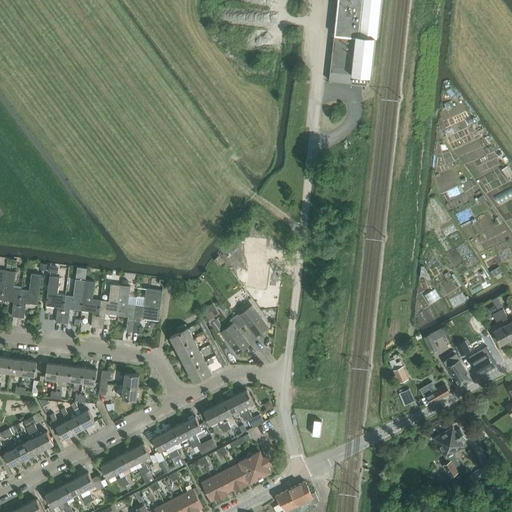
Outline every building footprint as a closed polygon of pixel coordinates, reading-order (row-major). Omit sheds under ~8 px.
[(336,0),(328,83),(350,85),(350,86),(362,87),(365,87),(366,77),(368,78),(372,39),(375,39),(379,0),(336,0)] [(449,101),(444,104),(447,110),(452,107),(449,101)] [(485,148),(479,155),(492,166),(484,175),(483,174),(479,178),(490,187),(498,178),(495,176),(498,174),(491,168),(498,160),(485,148)] [(511,172),(507,166),(502,170),(508,178),(511,175),(511,172)] [(232,239),(227,245),(231,249),(236,242),(232,239)] [(268,260),(258,259),(258,255),(263,256),(265,241),(247,239),(246,254),(253,255),(253,259),(251,258),(248,286),(265,288),(268,260)] [(424,287),(429,299),(443,294),(448,305),(468,297),(450,252),(426,261),(430,271),(426,273),(430,284),(424,287)] [(499,266),(491,272),(494,277),(503,272),(499,266)] [(79,269),(78,278),(86,279),(87,271),(79,269)] [(16,272),(7,271),(3,300),(14,302),(12,317),(19,318),(22,290),(23,287),(15,286),(16,272)] [(22,290),(19,318),(24,318),(26,303),(39,305),(43,275),(32,274),(30,291),(22,290)] [(56,322),(62,323),(66,296),(58,295),(60,278),(50,276),(47,306),(58,307),(56,322)] [(74,297),(66,296),(62,323),(69,324),(71,309),(82,310),(86,281),(76,280),(74,297)] [(96,282),(86,281),(82,310),(93,312),(91,327),(97,328),(101,301),(93,300),(96,282)] [(109,302),(101,301),(97,328),(104,329),(106,314),(117,315),(121,286),(112,285),(109,302)] [(127,332),(133,333),(137,306),(129,305),(131,287),(121,286),(117,315),(129,317),(127,332)] [(141,318),(153,320),(160,321),(164,292),(147,289),(146,298),(138,297),(137,306),(133,333),(139,333),(141,318)] [(213,303),(203,309),(209,320),(214,317),(220,314),(213,303)] [(494,305),(488,309),(491,314),(497,311),(494,305)] [(240,314),(235,317),(243,327),(247,324),(256,337),(268,328),(252,307),(241,315),(240,314)] [(505,308),(500,310),(503,318),(507,324),(511,333),(511,321),(511,322),(508,315),(509,315),(505,308)] [(500,310),(494,313),(498,320),(503,318),(500,310)] [(239,330),(243,327),(235,317),(231,320),(233,324),(226,329),(218,319),(212,324),(219,334),(222,332),(237,354),(250,345),(239,330)] [(479,319),(474,321),(478,327),(483,325),(479,319)] [(174,344),(192,334),(189,328),(189,329),(186,324),(178,329),(180,333),(171,338),(174,344)] [(511,333),(507,324),(495,330),(503,344),(511,338),(511,333)] [(443,326),(430,332),(434,340),(447,334),(443,326)] [(430,332),(424,336),(430,348),(431,350),(432,349),(437,347),(434,340),(430,332)] [(177,349),(195,340),(192,334),(174,344),(177,349)] [(180,355),(198,345),(195,340),(177,349),(180,355)] [(467,340),(458,345),(464,357),(473,351),(467,340)] [(446,353),(457,348),(455,343),(444,348),(446,353)] [(488,344),(471,354),(482,373),(499,364),(497,362),(499,361),(488,344)] [(183,360),(201,351),(198,345),(180,355),(183,360)] [(186,366),(204,356),(201,351),(183,360),(186,366)] [(456,355),(444,362),(453,377),(457,383),(460,388),(464,386),(472,381),(464,367),(460,362),(456,355)] [(189,371),(207,362),(204,356),(186,366),(189,371)] [(0,359),(0,371),(11,373),(13,359),(0,358),(0,359)] [(11,373),(23,375),(25,361),(13,359),(11,373)] [(393,359),(389,361),(394,371),(403,367),(401,361),(397,363),(395,359),(394,360),(393,359)] [(38,363),(25,361),(23,375),(22,378),(27,379),(28,375),(36,376),(38,363)] [(192,376),(209,367),(207,362),(189,371),(192,376)] [(46,378),(53,379),(52,381),(58,381),(61,365),(48,364),(46,378)] [(63,380),(71,381),(73,367),(61,365),(58,381),(63,382),(63,380)] [(71,381),(83,383),(85,369),(73,367),(71,381)] [(209,367),(192,376),(195,382),(212,372),(209,367)] [(403,367),(394,371),(399,383),(408,379),(403,367)] [(98,370),(85,369),(83,383),(96,384),(98,370)] [(102,370),(101,383),(107,384),(108,379),(110,379),(111,371),(102,370)] [(126,374),(125,386),(138,388),(140,376),(126,374)] [(424,397),(425,396),(431,405),(451,394),(445,385),(437,390),(432,382),(419,389),(424,397)] [(106,395),(107,384),(101,383),(99,394),(106,395)] [(137,401),(138,388),(125,386),(123,399),(137,401)] [(248,390),(236,396),(249,419),(252,417),(247,406),(254,402),(248,390)] [(269,405),(275,401),(272,395),(265,398),(269,405)] [(236,396),(226,401),(232,413),(239,410),(245,421),(249,419),(236,396)] [(221,419),(232,413),(226,401),(215,407),(221,419)] [(89,410),(82,414),(79,408),(76,402),(72,404),(75,410),(78,416),(84,428),(96,422),(89,410)] [(78,416),(72,419),(69,414),(68,414),(65,407),(61,410),(64,416),(67,421),(74,434),(84,428),(78,416)] [(211,424),(217,421),(223,432),(227,430),(224,424),(221,419),(215,407),(204,412),(208,419),(211,424)] [(54,421),(57,427),(56,427),(63,439),(74,434),(67,421),(61,425),(58,419),(54,413),(50,415),(53,421),(54,421)] [(263,422),(260,415),(249,421),(252,427),(263,422)] [(33,416),(28,419),(31,425),(36,422),(33,416)] [(155,431),(174,424),(171,416),(152,423),(155,431)] [(196,417),(185,423),(197,446),(201,444),(195,433),(202,429),(196,417)] [(315,421),(313,436),(320,437),(322,422),(315,421)] [(181,440),(187,437),(193,448),(197,446),(185,423),(174,428),(181,440)] [(48,432),(41,435),(35,424),(31,425),(30,426),(43,450),(54,444),(48,432)] [(32,439),(26,443),(33,455),(43,450),(30,426),(27,427),(26,428),(32,439)] [(5,431),(6,431),(9,437),(13,434),(10,428),(5,431)] [(174,444),(181,440),(174,428),(164,434),(181,466),(185,464),(174,444)] [(433,439),(448,463),(443,466),(450,478),(457,474),(454,469),(460,465),(453,453),(458,450),(457,449),(463,446),(460,441),(464,439),(459,429),(455,432),(452,428),(433,439)] [(159,451),(166,448),(177,468),(181,466),(164,434),(153,439),(159,451)] [(201,444),(197,446),(202,454),(211,449),(206,441),(201,444)] [(26,443),(15,449),(22,461),(33,455),(26,443)] [(145,444),(134,449),(151,482),(154,480),(144,460),(151,456),(145,444)] [(11,466),(22,461),(15,449),(14,446),(10,448),(11,451),(5,454),(11,466)] [(129,467),(136,464),(146,484),(151,482),(134,449),(123,455),(129,467)] [(249,454),(248,454),(255,467),(264,463),(262,460),(264,459),(260,451),(252,455),(251,454),(250,454),(249,454)] [(239,462),(240,463),(244,473),(255,467),(248,454),(247,455),(247,457),(247,458),(244,459),(239,462)] [(123,471),(129,467),(123,455),(112,460),(119,473),(121,477),(125,484),(129,482),(123,471)] [(160,462),(166,474),(172,471),(166,459),(160,462)] [(107,479),(119,473),(112,460),(101,466),(107,479)] [(249,482),(244,473),(240,463),(231,468),(241,488),(247,485),(246,484),(249,482)] [(265,466),(264,463),(255,467),(262,480),(263,480),(263,479),(264,478),(263,477),(271,472),(267,465),(265,466)] [(261,481),(262,480),(255,467),(244,473),(249,482),(250,483),(258,479),(259,480),(260,481),(261,481)] [(231,468),(221,473),(231,492),(234,490),(235,491),(241,488),(231,468)] [(475,482),(486,475),(481,468),(471,474),(475,482)] [(89,473),(78,478),(90,502),(94,500),(88,489),(95,485),(98,490),(104,487),(104,486),(101,481),(99,476),(92,479),(89,473)] [(221,473),(211,478),(222,498),(228,495),(227,493),(231,492),(221,473)] [(78,478),(67,484),(74,496),(80,493),(87,504),(90,502),(78,478)] [(216,501),(222,498),(211,478),(202,483),(211,502),(215,499),(216,501)] [(476,485),(482,493),(489,489),(483,480),(476,485)] [(307,481),(277,495),(285,510),(281,511),(307,511),(306,509),(313,505),(313,504),(318,501),(314,492),(312,493),(307,481)] [(67,484),(57,489),(68,511),(70,511),(73,511),(67,500),(74,496),(67,484)] [(52,508),(59,504),(63,511),(68,511),(57,489),(46,495),(52,508)] [(193,489),(184,494),(192,511),(198,511),(200,511),(199,510),(203,508),(193,489)] [(138,491),(134,494),(139,502),(143,500),(138,491)] [(192,511),(184,494),(174,499),(180,511),(192,511)] [(0,501),(0,510),(14,505),(11,497),(0,501)] [(180,511),(174,499),(164,504),(168,511),(180,511)] [(27,505),(30,511),(43,511),(44,511),(37,500),(27,505)]
